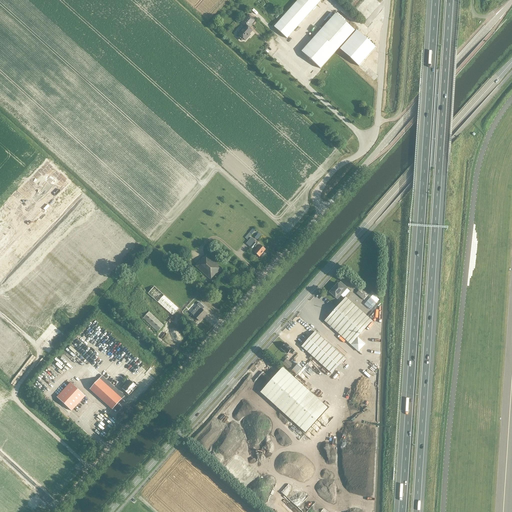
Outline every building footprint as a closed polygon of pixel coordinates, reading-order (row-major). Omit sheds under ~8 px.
[(297,0),(274,27),(287,39),(320,0),(297,0)] [(354,31),(335,14),(301,52),(320,69),(354,31)] [(249,15),(241,23),(246,27),(239,35),(240,36),(239,37),(239,39),(241,41),(242,40),(244,39),(245,40),(248,37),(247,36),(252,31),(248,27),(249,26),(250,26),(255,20),(249,15)] [(359,66),(375,47),(357,31),(340,49),(359,66)] [(244,243),(255,230),(253,229),(242,241),(244,243)] [(192,235),(188,240),(189,248),(195,248),(200,242),(199,236),(192,235)] [(257,245),(254,242),(256,241),(251,238),(246,244),(250,247),(253,249),(254,247),(256,249),(254,252),(260,257),(266,250),(260,245),(260,246),(257,244),(257,245)] [(186,274),(196,264),(185,253),(175,264),(186,274)] [(211,281),(222,269),(207,255),(204,259),(203,258),(195,266),(211,281)] [(126,290),(133,282),(130,280),(124,288),(126,290)] [(337,299),(347,288),(340,282),(338,284),(338,283),(330,292),(337,299)] [(179,309),(165,296),(154,287),(148,294),(173,316),(179,309)] [(356,293),(363,299),(367,294),(361,288),(356,293)] [(335,302),(338,304),(344,298),(341,295),(335,302)] [(325,321),(351,344),(359,351),(365,344),(357,337),(372,320),(346,297),(325,321)] [(200,309),(194,316),(200,321),(207,314),(202,310),(204,308),(199,303),(197,305),(200,309)] [(158,332),(164,326),(149,312),(143,319),(158,332)] [(177,327),(182,321),(176,316),(172,322),(177,327)] [(182,346),(187,341),(179,333),(180,332),(175,327),(164,340),(171,347),(176,341),(182,346)] [(331,374),(345,358),(315,332),(301,347),(331,374)] [(292,353),(295,351),(286,342),(281,348),(288,354),(289,351),(290,352),(291,352),(292,353)] [(293,365),(286,359),(282,364),(289,370),(293,365)] [(119,392),(102,376),(102,375),(94,368),(92,370),(101,378),(90,390),(112,410),(125,396),(122,394),(125,391),(129,396),(137,387),(129,381),(126,384),(125,383),(121,388),(122,389),(119,392)] [(282,368),(260,392),(305,433),(327,408),(282,368)] [(72,411),(86,397),(71,383),(57,398),(72,411)]
